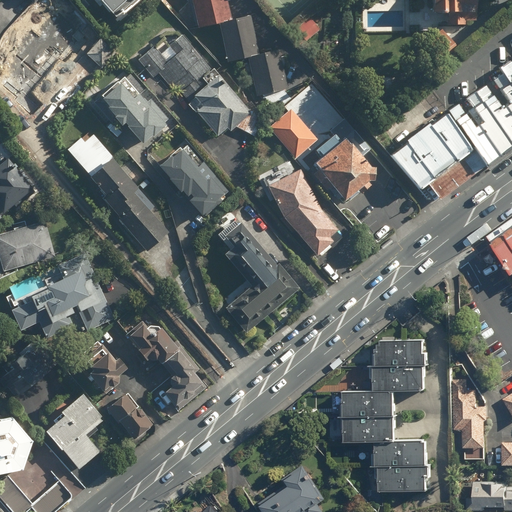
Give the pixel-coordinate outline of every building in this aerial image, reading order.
[(129,0),(108,0),(118,10),(129,0)] [(197,0),(203,26),(224,22),(230,60),(252,56),(259,93),(289,88),(282,49),(261,53),(255,14),(236,17),(232,0),(197,0)] [(482,21),(482,0),(433,0),(433,12),(442,12),(442,20),(482,21)] [(364,1),(363,32),(404,33),(406,3),(364,1)] [(45,49),(17,78),(29,90),(32,86),(43,97),(61,78),(63,81),(89,54),(85,50),(96,39),(75,19),(67,27),(58,19),(37,41),(45,49)] [(322,29),(314,19),(299,30),(307,41),(322,29)] [(230,128),(234,130),(240,126),(260,135),(260,110),(249,110),(252,108),(190,41),(178,51),(167,38),(142,59),(155,75),(160,70),(220,137),(230,128)] [(511,58),(500,67),(511,83),(511,58)] [(492,90),(511,117),(511,83),(500,67),(484,78),(492,90)] [(130,122),(146,140),(157,131),(159,133),(171,122),(142,88),(136,92),(127,81),(109,97),(115,105),(113,107),(128,124),(130,122)] [(459,98),(499,152),(511,143),(480,99),(472,89),(459,98)] [(480,99),(511,143),(511,142),(511,117),(492,90),(480,99)] [(447,105),(487,160),(499,152),(459,97),(447,105)] [(486,162),(447,109),(391,149),(418,186),(428,178),(441,195),(486,162)] [(175,232),(98,132),(80,146),(83,151),(77,155),(151,250),(175,232)] [(371,169),(342,133),(316,154),(321,161),(316,165),(345,202),(369,183),(369,175),(375,176),(375,169),(371,169)] [(165,164),(186,188),(190,185),(199,196),(195,200),(206,212),(223,198),(221,196),(229,190),(206,162),(203,164),(188,145),(165,164)] [(0,213),(6,208),(8,210),(37,185),(14,158),(0,169),(0,213)] [(272,186),(288,217),(320,254),(337,239),(334,235),(342,228),(325,209),(304,168),(297,172),(291,161),(259,177),(266,190),(272,186)] [(47,220),(0,232),(0,244),(6,269),(56,257),(47,220)] [(245,220),(230,234),(238,243),(228,251),(256,284),(228,308),(250,334),(303,287),(245,220)] [(511,230),(494,244),(511,270),(511,230)] [(60,263),(67,278),(36,292),(39,297),(15,307),(25,328),(42,320),(49,336),(86,320),(90,329),(116,318),(86,251),(60,263)] [(147,320),(132,332),(143,346),(139,349),(149,361),(155,356),(163,365),(165,363),(166,362),(185,347),(166,324),(157,332),(147,320)] [(120,357),(106,341),(88,357),(97,368),(89,375),(106,395),(125,379),(121,375),(134,364),(124,353),(120,357)] [(381,467),(381,491),(430,491),(431,442),(398,441),(399,389),(427,389),(428,342),(377,341),(377,392),(345,392),(345,440),(377,441),(377,467),(381,467)] [(192,399),(210,384),(199,371),(202,368),(185,347),(166,362),(177,375),(172,378),(177,384),(169,390),(180,403),(189,396),(192,399)] [(26,354),(6,372),(12,380),(9,384),(21,398),(37,383),(29,374),(38,366),(26,354)] [(470,378),(456,378),(457,428),(466,428),(466,444),(490,443),(490,403),(480,403),(480,389),(470,390),(470,378)] [(108,415),(87,392),(56,420),(58,422),(49,430),(84,468),(103,451),(88,433),(108,415)] [(129,392),(111,408),(137,438),(156,422),(129,392)] [(13,415),(0,417),(0,471),(21,468),(30,439),(13,415)] [(308,511),(310,511),(327,511),(332,508),(325,500),(332,495),(308,462),(287,477),(290,482),(266,499),(273,509),(268,511),(308,511)] [(478,505),(511,505),(511,485),(511,486),(511,480),(478,480),(478,505)]
